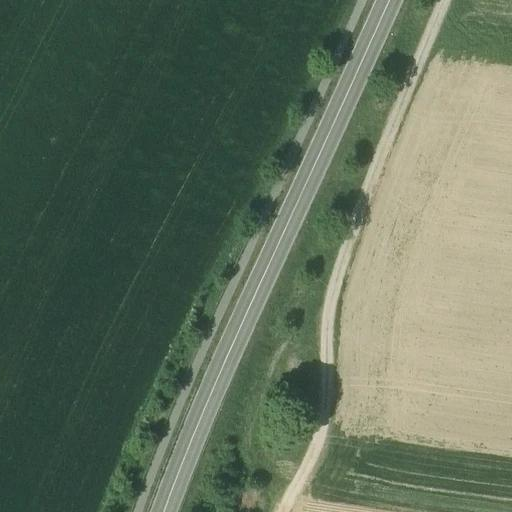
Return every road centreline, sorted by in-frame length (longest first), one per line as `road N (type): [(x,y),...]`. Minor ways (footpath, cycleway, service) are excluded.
road 1 (tertiary): [(162,511),(389,0)]
road 2 (track): [(282,511),(318,450),(332,386),(327,315),(443,0)]
